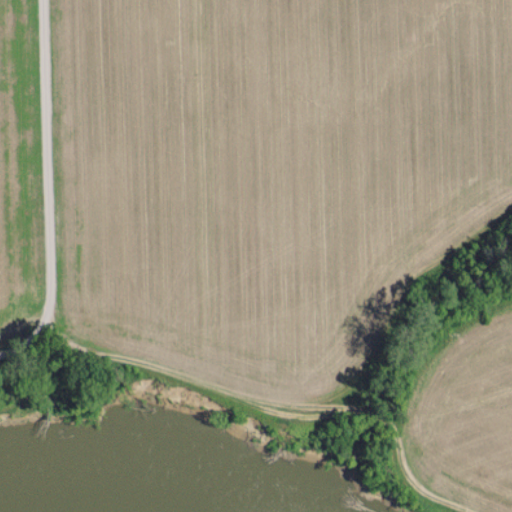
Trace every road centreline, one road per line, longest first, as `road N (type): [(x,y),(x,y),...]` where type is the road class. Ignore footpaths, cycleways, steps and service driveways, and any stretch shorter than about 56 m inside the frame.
road 1 (residential): [(41,327),(233,405),(303,418),(350,411),(384,417),(407,477),(471,511)]
road 2 (residential): [(0,359),(23,352),(47,310),(39,0)]
